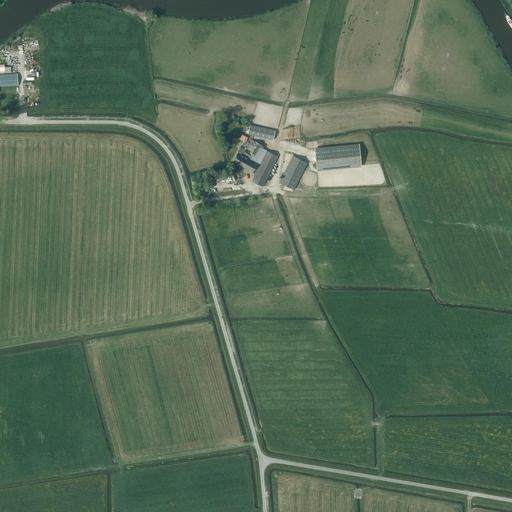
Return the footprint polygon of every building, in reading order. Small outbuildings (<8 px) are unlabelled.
[(17,74),(0,74),(0,86),(18,85),(17,74)] [(248,134),(265,138),(267,129),(250,125),(249,129),(248,133),(248,134)] [(256,174),(252,181),(263,186),(278,156),(263,149),(264,147),(252,140),(247,149),(251,151),(250,152),(245,149),(242,147),(240,146),(232,162),(240,167),(241,165),(250,171),(250,170),(256,174)] [(315,149),(317,170),(362,166),(360,145),(315,149)] [(280,183),(294,190),(308,163),(293,156),(280,183)]
